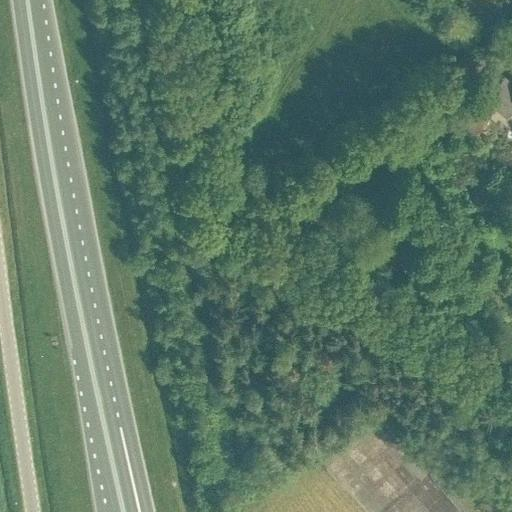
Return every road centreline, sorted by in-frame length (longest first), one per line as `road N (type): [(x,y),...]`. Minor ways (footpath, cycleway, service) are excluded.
road 1 (trunk): [(26,0),(102,424)]
road 2 (unclassified): [(0,271),(33,511)]
